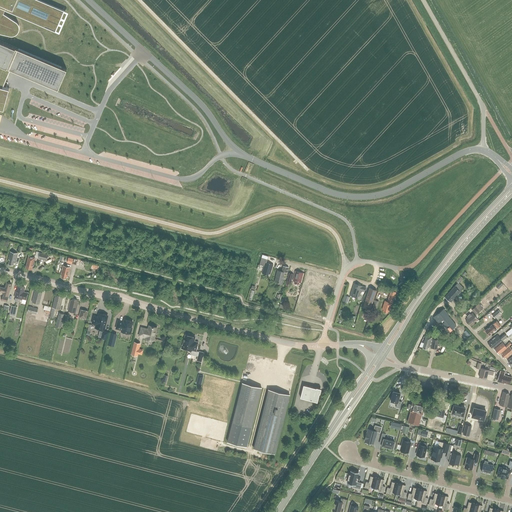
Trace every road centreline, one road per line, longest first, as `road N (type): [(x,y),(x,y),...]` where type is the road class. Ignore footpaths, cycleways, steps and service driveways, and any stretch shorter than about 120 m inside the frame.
road 1 (tertiary): [(321,345),(0,270)]
road 2 (unclassified): [(252,159),(359,197),(482,150)]
road 3 (secondary): [(380,355),(444,264),(511,190)]
road 4 (secondary): [(277,511),(380,355)]
road 5 (unclassified): [(482,150),(484,109),(422,0)]
road 6 (unclassified): [(321,345),(346,268),(407,268)]
road 7 (tertiary): [(511,389),(380,355)]
